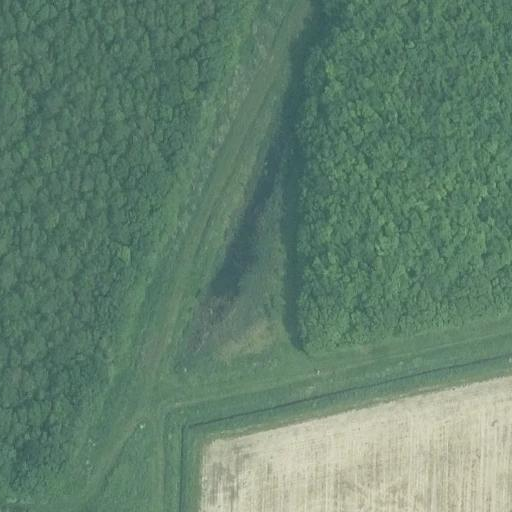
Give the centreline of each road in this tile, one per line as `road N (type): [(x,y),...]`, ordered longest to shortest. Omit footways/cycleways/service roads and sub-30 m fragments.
road 1 (track): [(124,511),(326,0)]
road 2 (track): [(74,511),(268,0)]
road 3 (track): [(511,330),(165,408),(162,511)]
